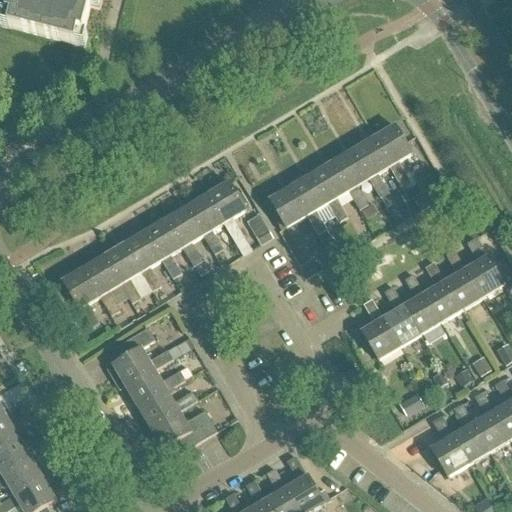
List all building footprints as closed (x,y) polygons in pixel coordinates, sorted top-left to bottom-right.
[(11,0),(7,19),(12,20),(9,32),(76,49),(79,37),(84,38),(91,11),(100,13),(103,2),(98,1),(98,0),(11,0)] [(393,129),(372,142),(390,170),(389,171),(390,172),(400,189),(408,184),(398,167),(411,159),(393,129)] [(390,170),(372,142),(351,154),(369,183),(368,183),(369,184),(379,201),(388,196),(378,179),(390,172),(389,171),(390,170)] [(369,183),(351,154),(331,166),(348,195),(347,196),(348,197),(358,214),(367,208),(357,191),(369,184),(368,183),(369,183)] [(348,195),(331,166),(310,178),(327,207),(327,208),(327,209),(337,226),(346,220),(336,204),(348,197),(347,196),(348,195)] [(327,207),(310,178),(289,191),(307,220),(306,220),(307,221),(317,238),(319,237),(326,232),(316,216),(327,209),(327,208),(327,207)] [(228,186),(206,199),(224,227),(223,228),(224,229),(243,259),(251,254),(233,223),(246,215),(228,186)] [(307,220),(289,191),(267,204),(285,234),(286,233),(296,250),(305,245),(295,228),(307,221),(306,220),(307,220)] [(224,227),(206,199),(186,211),(204,240),(203,240),(204,241),(214,258),(223,253),(213,236),(224,229),(223,228),(224,227)] [(367,223),(378,217),(374,209),(362,215),(367,223)] [(204,240),(186,211),(165,223),(183,252),(182,252),(183,253),(193,271),(202,265),(192,248),(204,241),(203,240),(204,240)] [(255,239),(267,232),(260,220),(248,227),(255,239)] [(183,252),(165,223),(145,236),(162,264),(161,265),(162,266),(172,283),(181,278),(171,261),(183,253),(182,252),(183,252)] [(329,238),(326,232),(319,237),(326,248),(328,247),(336,261),(344,257),(336,243),(335,243),(329,238)] [(162,264),(145,236),(124,248),(142,277),(141,277),(141,278),(152,295),(161,290),(150,273),(162,266),(161,265),(162,264)] [(482,302),(503,289),(485,260),(484,260),(474,243),(466,247),(476,265),(464,272),(465,273),(464,273),(482,302)] [(142,277),(124,248),(104,261),(121,289),(120,290),(121,291),(131,308),(140,302),(130,285),(141,278),(141,277),(142,277)] [(461,315),(482,302),(464,273),(465,273),(464,272),(454,255),(445,260),(455,277),(444,284),(444,285),(461,315)] [(121,289),(104,261),(83,273),(100,302),(99,302),(100,303),(110,320),(119,314),(109,298),(121,291),(120,290),(121,289)] [(441,327),(461,315),(444,285),(444,284),(433,267),(424,272),(435,289),(423,296),(424,297),(423,298),(441,327)] [(201,282),(209,276),(204,268),(196,273),(201,282)] [(309,283),(318,277),(312,268),(303,273),(309,283)] [(100,302),(83,273),(62,286),(90,332),(99,327),(89,310),(100,303),(99,302),(100,302)] [(420,340),(441,327),(423,298),(424,297),(423,296),(413,279),(404,284),(414,302),(402,309),(403,310),(420,340)] [(399,352),(420,340),(403,310),(402,309),(392,291),(383,297),(393,314),(381,321),(382,322),(399,352)] [(378,365),(399,352),(382,322),(381,321),(371,304),(362,309),(373,326),(359,334),(378,365)] [(497,342),(504,338),(501,332),(493,337),(497,342)] [(118,366),(111,370),(116,378),(111,380),(119,392),(123,390),(124,391),(153,374),(153,375),(154,374),(172,363),(168,356),(166,355),(149,365),(141,352),(154,345),(147,333),(111,354),(118,366)] [(172,363),(193,351),(189,343),(168,356),(172,363)] [(506,371),(511,367),(511,354),(509,349),(497,356),(506,371)] [(480,381),(492,375),(484,362),(473,368),(480,381)] [(161,386),(154,374),(153,375),(153,374),(124,391),(137,412),(165,395),(166,395),(167,395),(184,384),(179,375),(161,386)] [(461,392),(474,385),(468,374),(455,381),(461,392)] [(439,393),(449,388),(443,377),(433,383),(439,393)] [(510,444),(511,442),(511,398),(503,383),(494,389),(505,407),(493,414),(493,415),(510,444)] [(174,406),(167,395),(166,395),(165,395),(137,412),(149,432),(177,415),(178,415),(179,415),(196,404),(191,396),(174,406)] [(490,456),(510,444),(493,415),(493,414),(482,396),(473,401),(484,419),(472,426),(473,427),(472,427),(490,456)] [(407,421),(425,410),(417,398),(399,409),(407,421)] [(469,469),(490,456),(472,427),(473,427),(472,426),(461,408),(453,413),(464,431),(452,438),(452,439),(452,440),(469,469)] [(173,448),(179,459),(217,436),(205,416),(186,427),(179,415),(178,415),(177,415),(149,432),(162,454),(173,448)] [(448,482),(469,469),(452,440),(452,439),(452,438),(441,420),(432,426),(443,444),(430,452),(448,482)] [(0,453),(19,442),(6,422),(0,425),(0,453)] [(2,480),(31,463),(19,442),(0,453),(0,479),(1,480),(2,480)] [(298,484),(286,491),(297,511),(317,511),(324,508),(306,479),(306,480),(294,461),(287,466),(298,484)] [(14,501),(43,484),(31,463),(2,480),(1,480),(0,480),(0,492),(6,489),(13,501),(14,500),(14,501)] [(277,496),(265,504),(269,511),(297,511),(286,491),(275,473),(266,478),(277,496)] [(44,511),(56,505),(43,484),(14,501),(14,500),(13,501),(0,508),(0,511),(14,511),(18,510),(19,511),(44,511)] [(257,509),(251,511),(269,511),(265,504),(254,485),(246,490),(257,509)] [(242,511),(234,498),(225,503),(230,511),(242,511)] [(474,511),(492,511),(487,503),(474,511)]
